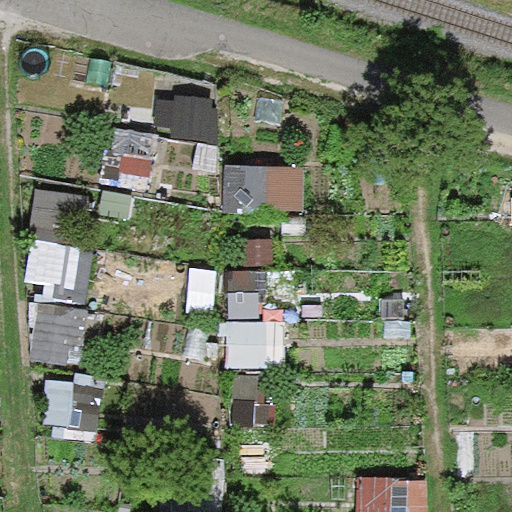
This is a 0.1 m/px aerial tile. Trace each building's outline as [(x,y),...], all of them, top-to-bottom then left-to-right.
[(140,167),(100,161),(96,190),(135,196),(140,167)] [(257,176),(224,176),(224,216),(258,215),(257,176)] [(506,198),(482,198),(482,221),(506,221),(506,198)] [(25,199),(23,230),(60,232),(62,200),(25,199)] [(258,248),(236,248),(236,270),(258,270),(258,248)] [(26,252),(21,287),(52,291),(56,256),(26,252)] [(248,282),(220,283),(221,299),(248,299),(248,282)] [(248,299),(221,299),(221,325),(249,325),(248,299)] [(30,329),(28,363),(62,366),(64,331),(30,329)] [(258,336),(220,337),(221,374),(259,373),(258,336)] [(106,442),(113,393),(58,385),(51,434),(106,442)] [(163,419),(226,425),(228,399),(165,393),(163,419)] [(382,491),(382,511),(414,511),(414,490),(382,491)]
